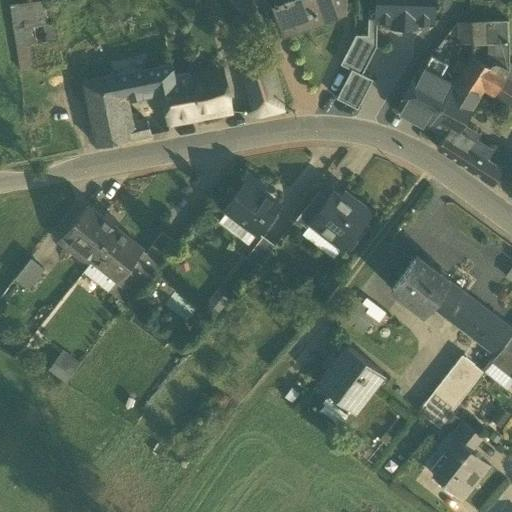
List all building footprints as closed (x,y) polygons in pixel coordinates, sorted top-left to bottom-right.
[(48,0),(10,6),(16,46),(32,44),(56,40),(55,34),(48,0)] [(250,0),(229,0),(241,15),(255,11),(250,0)] [(329,0),(290,0),(274,6),(284,35),(335,17),(329,0)] [(329,0),(335,17),(343,14),(343,0),(329,0)] [(376,0),(376,10),(376,20),(393,20),(392,26),(414,26),(414,21),(432,21),(432,0),(376,0)] [(362,74),(376,46),(376,20),(376,10),(368,10),(368,36),(355,35),(341,64),(352,69),(362,74)] [(483,44),(483,21),(471,22),(471,44),(483,44)] [(507,21),(483,21),(483,44),(483,45),(508,44),(507,21)] [(471,22),(456,22),(457,59),(470,59),(471,58),(471,57),(471,22)] [(56,40),(32,44),(36,68),(62,64),(56,40)] [(32,44),(16,46),(20,71),(36,68),(32,44)] [(491,69),(471,57),(471,58),(470,59),(456,81),(479,95),(482,89),(493,95),(504,78),(508,70),(508,44),(494,45),(494,51),(491,69)] [(433,53),(399,111),(428,127),(434,115),(444,98),(447,100),(455,86),(454,85),(439,77),(448,62),(433,53)] [(269,57),(246,64),(260,117),(283,110),(272,68),(269,57)] [(173,77),(171,65),(170,65),(157,67),(161,89),(167,124),(197,118),(189,74),(173,77)] [(157,67),(114,76),(119,97),(120,97),(161,89),(157,67)] [(373,79),(362,74),(352,69),(337,99),(359,109),(373,79)] [(219,71),(189,76),(197,118),(231,112),(228,99),(224,100),(219,71)] [(89,81),(83,82),(96,147),(129,140),(124,118),(120,97),(119,97),(114,76),(89,81)] [(511,82),(504,78),(493,95),(511,106),(511,82)] [(455,86),(447,100),(444,98),(434,115),(428,127),(444,136),(436,148),(461,165),(469,150),(470,150),(478,136),(461,125),(479,95),(456,81),(454,85),(455,86)] [(135,116),(124,118),(129,140),(151,136),(145,121),(137,123),(135,116)] [(470,150),(469,150),(461,165),(492,186),(501,170),(470,150)] [(266,188),(249,175),(223,209),(257,234),(278,205),(262,193),(266,188)] [(356,200),(351,206),(332,191),(320,206),(308,222),(310,223),(343,249),(371,212),(356,200)] [(311,199),(295,219),(306,228),(310,223),(308,222),(320,206),(311,199)] [(87,206),(58,243),(86,265),(115,229),(87,206)] [(141,249),(115,229),(82,271),(107,290),(116,280),(117,281),(141,250),(141,249)] [(141,250),(117,281),(116,280),(107,290),(126,305),(174,242),(161,232),(145,253),(141,250)] [(262,236),(245,258),(257,268),(274,246),(262,236)] [(448,279),(415,255),(390,288),(423,312),(429,304),(447,280),(448,279)] [(31,259),(15,279),(28,289),(44,269),(31,259)] [(511,334),(511,329),(447,280),(429,304),(496,355),(511,334)] [(357,300),(343,319),(362,333),(373,318),(364,312),(367,308),(357,300)] [(511,334),(496,355),(491,361),(510,376),(511,373),(511,334)] [(381,372),(346,345),(317,383),(352,410),(381,372)] [(47,367),(64,379),(75,363),(58,351),(47,367)] [(462,355),(432,392),(453,409),(482,372),(462,355)] [(453,409),(432,392),(418,411),(439,428),(451,413),(450,413),(453,409)] [(481,436),(463,421),(452,434),(459,440),(471,449),(481,436)] [(459,440),(432,474),(439,480),(439,481),(461,498),(489,464),(471,449),(459,440)]
